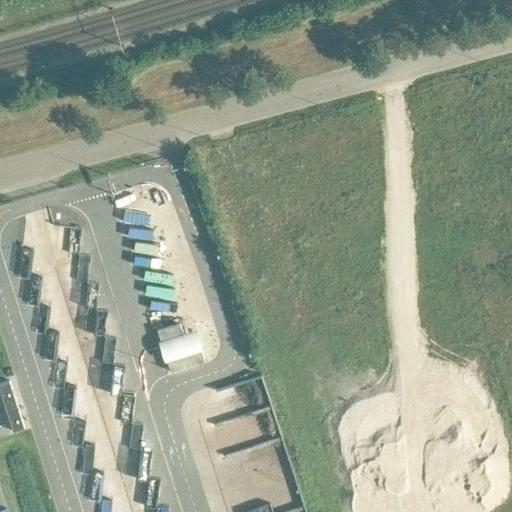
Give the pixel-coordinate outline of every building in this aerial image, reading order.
[(164,227),(161,203),(140,206),(143,230),(164,227)] [(319,263),(337,257),(332,241),(314,246),(319,263)] [(163,291),(161,301),(182,305),(184,295),(163,291)] [(180,322),(157,329),(171,371),(205,360),(201,349),(190,352),(180,322)] [(70,377),(70,400),(87,400),(87,377),(70,377)] [(10,381),(0,383),(0,389),(13,430),(24,427),(10,381)]
